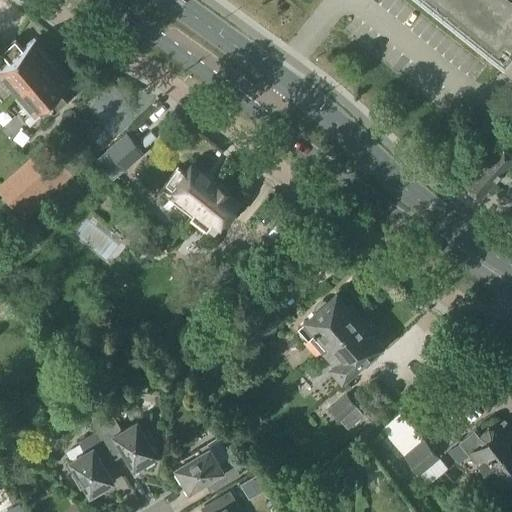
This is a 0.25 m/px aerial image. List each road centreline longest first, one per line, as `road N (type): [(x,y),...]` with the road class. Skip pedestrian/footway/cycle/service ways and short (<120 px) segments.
road 1 (residential): [(36,0),(169,85),(433,285),(497,321),(511,305)]
road 2 (secondary): [(256,109),(511,294)]
road 3 (secondary): [(511,265),(435,214),(278,79)]
road 4 (secondary): [(103,0),(256,109)]
road 5 (secondary): [(278,79),(171,0)]
